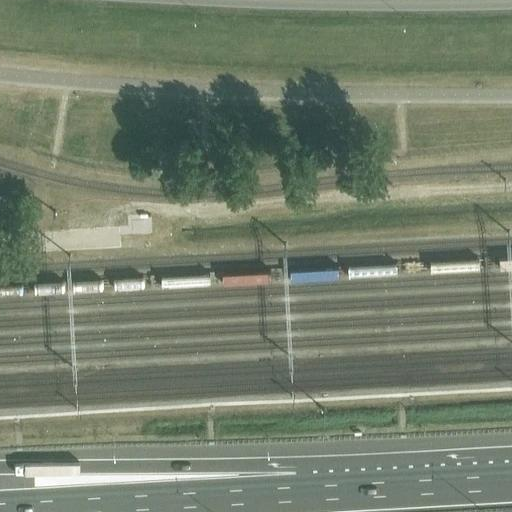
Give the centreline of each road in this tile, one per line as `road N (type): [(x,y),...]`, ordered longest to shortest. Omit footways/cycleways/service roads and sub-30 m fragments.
road 1 (motorway): [(295,494),(0,467)]
road 2 (motorway): [(295,494),(0,510)]
road 3 (motorway): [(511,483),(295,494)]
